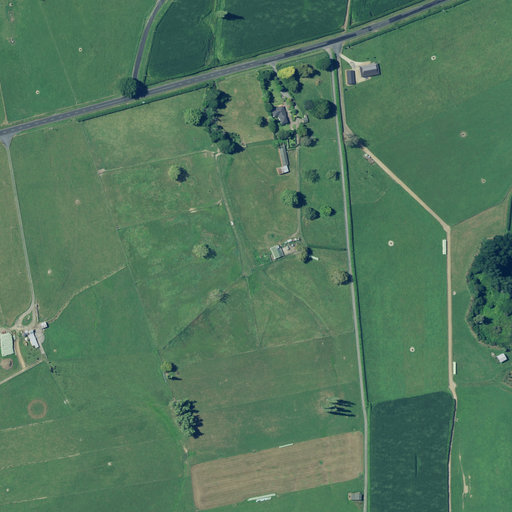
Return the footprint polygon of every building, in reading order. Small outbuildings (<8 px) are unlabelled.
[(285,116),(283,106),(271,109),(273,117),(277,116),(279,124),(285,123),(284,117),(285,116)] [(278,145),(282,166),(286,165),(288,165),(284,144),(278,145)] [(282,166),(276,168),(278,174),(288,172),(286,165),(282,166)] [(278,248),(277,245),(270,248),(275,259),(283,255),(280,249),(279,249),(278,248)] [(38,347),(32,333),(28,335),(32,346),(34,345),(35,348),(38,347)] [(504,359),(500,353),(495,356),(498,362),(504,359)]
